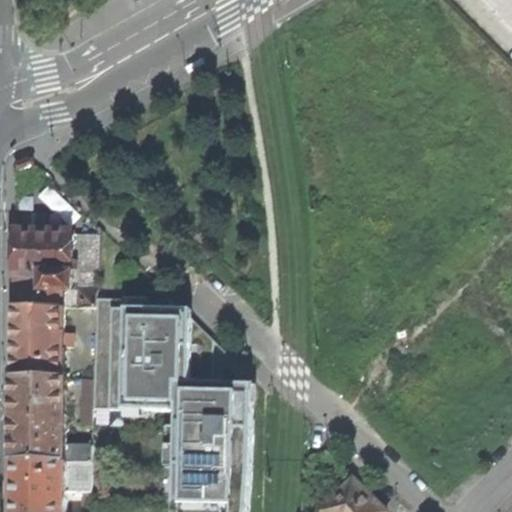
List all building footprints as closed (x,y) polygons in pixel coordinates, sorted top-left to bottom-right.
[(100,224),(100,268),(99,280),(122,280),(123,248),(100,224)] [(16,256),(16,304),(63,305),(63,288),(72,288),(73,230),(17,229),(16,256)] [(81,288),(81,305),(99,305),(99,280),(100,268),(83,268),(83,288),(81,288)] [(15,342),(15,376),(65,377),(66,345),(76,345),(77,332),(65,332),(66,305),(63,305),(16,304),(15,342)] [(111,405),(135,405),(136,386),(143,386),(143,373),(154,373),(154,359),(164,359),(165,322),(156,322),(156,316),(132,315),(109,315),(108,365),(118,365),(118,383),(111,383),(111,405)] [(172,338),(174,407),(214,406),(228,396),(251,374),(194,318),(172,338)] [(86,351),(85,377),(96,377),(97,351),(86,351)] [(14,420),(14,460),(94,462),(94,444),(69,443),(69,377),(65,377),(15,376),(14,420)] [(84,411),(95,411),(96,377),(85,377),(84,411)] [(142,417),(143,386),(136,386),(135,405),(111,405),(111,416),(142,417)] [(13,497),(12,511),(68,511),(69,491),(84,491),(93,491),(94,462),(14,460),(13,497)] [(325,511),(383,511),(387,509),(371,493),(354,476),(321,508),(325,511)] [(93,507),(93,491),(84,491),(84,507),(93,507)]
